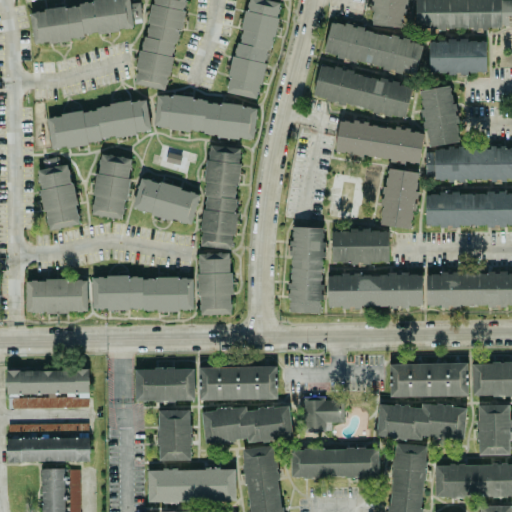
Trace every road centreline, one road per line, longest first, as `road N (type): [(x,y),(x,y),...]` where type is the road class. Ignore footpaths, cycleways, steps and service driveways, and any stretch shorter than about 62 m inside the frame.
road 1 (residential): [(511,333),(0,340)]
road 2 (residential): [(262,337),(268,178),(312,0)]
